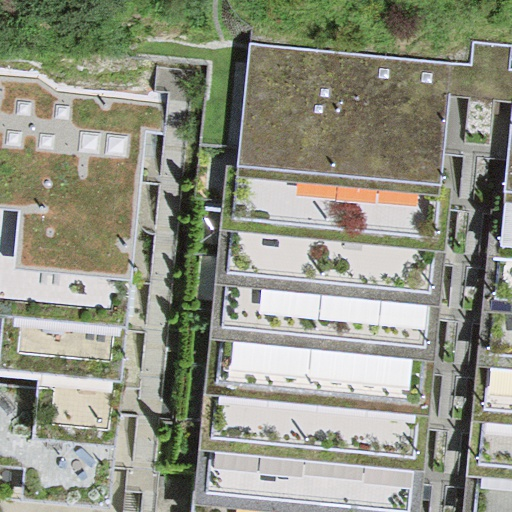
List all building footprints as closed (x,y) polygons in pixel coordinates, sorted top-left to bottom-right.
[(227,56),(223,116),(415,131),(420,72),(227,56)] [(0,507),(36,511),(110,511),(146,134),(165,134),(168,94),(62,86),(44,70),(0,65),(0,507)] [(511,136),(511,75),(492,74),(487,135),(511,136)] [(223,116),(218,175),(411,190),(415,131),(223,116)] [(511,198),(511,136),(487,135),(483,196),(511,198)] [(218,175),(213,234),(406,249),(411,190),(218,175)] [(511,259),(511,198),(483,196),(478,257),(511,259)] [(213,234),(208,293),(401,308),(406,249),(213,234)] [(511,320),(511,259),(478,257),(474,318),(511,320)] [(208,293),(204,352),(397,367),(401,308),(208,293)] [(511,381),(511,320),(474,318),(470,379),(511,381)] [(204,352),(199,411),(392,426),(397,367),(204,352)] [(511,442),(511,381),(470,379),(465,439),(511,442)] [(199,411),(194,470),(387,485),(392,426),(199,411)] [(511,503),(511,442),(465,439),(461,500),(511,503)] [(194,470),(191,511),(385,511),(387,485),(194,470)] [(511,511),(511,503),(461,500),(459,511),(511,511)]
